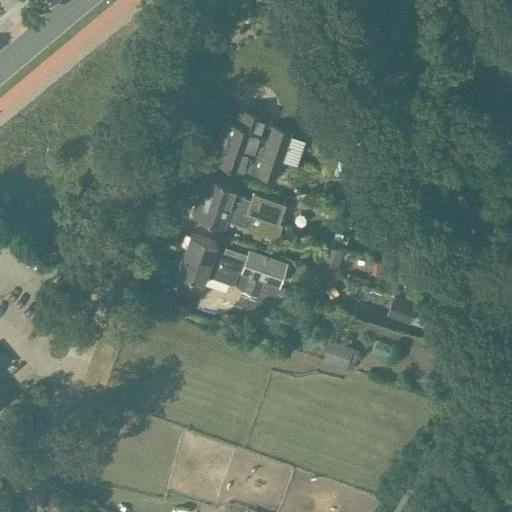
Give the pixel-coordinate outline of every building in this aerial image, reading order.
[(266,115),(240,106),(235,121),(228,119),(222,139),(282,160),(292,131),(264,121),(266,115)] [(222,139),(215,159),(275,179),(282,160),(222,139)] [(376,176),(379,167),(369,164),(366,173),(376,176)] [(209,176),(202,177),(199,185),(204,189),(202,195),(277,221),(282,206),(257,197),(256,200),(233,193),(236,185),(209,176)] [(322,194),(312,191),(309,199),(320,202),(322,194)] [(393,206),(396,197),(383,192),(380,201),(393,206)] [(225,217),(247,225),(246,228),(276,239),(282,222),(277,221),(202,195),(200,201),(193,202),(191,210),(196,215),(223,224),(225,217)] [(189,232),(183,252),(267,280),(269,281),(270,276),(267,275),(270,268),(214,249),(216,241),(189,232)] [(343,232),(339,242),(345,244),(348,234),(343,232)] [(338,263),(344,247),(327,242),(322,258),(338,263)] [(240,289),(262,296),(267,280),(183,252),(176,271),(180,273),(175,286),(199,294),(206,273),(232,282),(240,288),(240,289)] [(411,265),(425,270),(429,259),(415,254),(411,265)] [(285,286),(269,281),(267,280),(262,296),(274,300),(275,295),(281,297),(285,286)] [(428,301),(438,304),(442,292),(432,289),(428,301)] [(416,304),(405,300),(399,318),(410,321),(416,304)] [(338,340),(348,344),(351,335),(341,331),(338,340)] [(348,344),(338,340),(329,337),(322,359),(354,369),(361,348),(348,344)]
